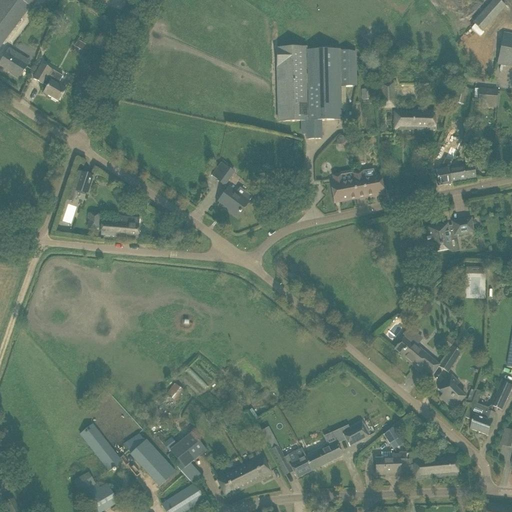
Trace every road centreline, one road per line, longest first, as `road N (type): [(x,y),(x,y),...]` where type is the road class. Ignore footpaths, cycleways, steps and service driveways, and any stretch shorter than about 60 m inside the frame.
road 1 (residential): [(487,492),(475,456),(246,260)]
road 2 (residential): [(246,260),(287,229),(511,180)]
road 3 (residential): [(235,511),(290,498),(487,492)]
road 4 (residential): [(246,260),(41,240)]
road 5 (residential): [(246,260),(77,145)]
road 6 (tertiary): [(77,145),(146,0)]
road 7 (track): [(0,361),(41,240)]
